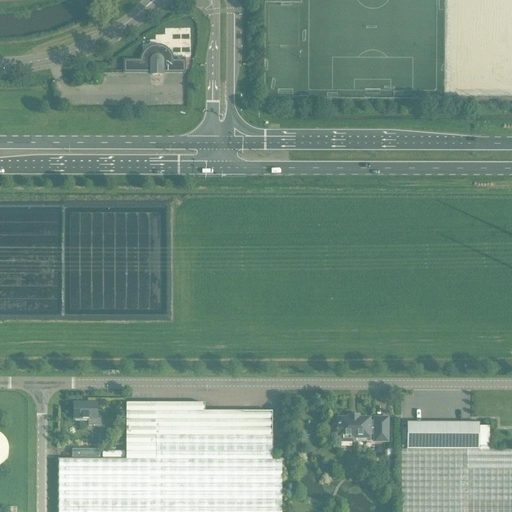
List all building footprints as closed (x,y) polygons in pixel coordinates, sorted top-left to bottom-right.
[(188,45),(138,45),(138,85),(188,85),(188,45)] [(100,426),(100,419),(96,419),(97,404),(73,404),(73,420),(87,420),(87,426),(100,426)] [(126,405),(126,461),(58,461),(58,511),(281,511),(281,461),(272,461),(272,413),(204,413),(204,405),(126,405)] [(359,417),(349,417),(348,417),(348,419),(338,419),(338,426),(336,426),(334,427),(333,428),(332,430),(332,432),(333,433),(334,435),(336,435),(338,435),(338,439),(340,439),(340,442),(352,442),(352,439),(355,439),(355,436),(374,436),(374,442),(387,443),(387,419),(374,419),(374,422),(369,422),(369,419),(359,419),(359,417)] [(428,424),(428,446),(470,446),(470,424),(428,424)] [(470,446),(428,446),(428,450),(401,450),(401,511),(511,511),(511,450),(470,450),(470,446)] [(72,459),(100,459),(100,450),(72,450),(72,459)]
